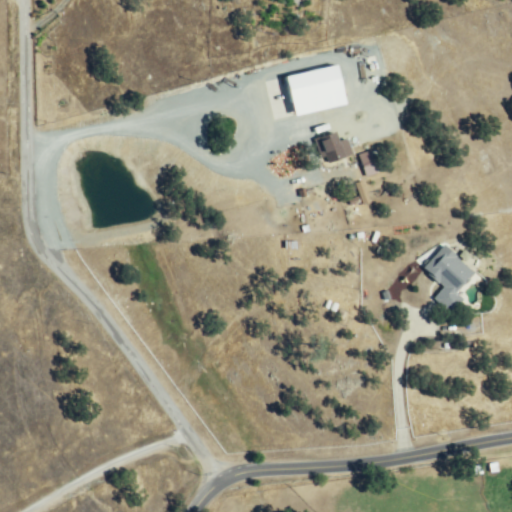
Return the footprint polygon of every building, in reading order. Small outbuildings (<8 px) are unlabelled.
[(286,117),(338,106),(329,66),(278,78),(286,117)] [(341,163),(315,151),(323,133),(350,146),(341,163)] [(365,173),(361,160),(372,158),(375,170),(365,173)] [(358,206),(366,203),(358,181),(351,184),(358,206)] [(451,313),(435,299),(445,287),(425,268),(444,247),(473,274),(455,294),(462,301),(451,313)]
